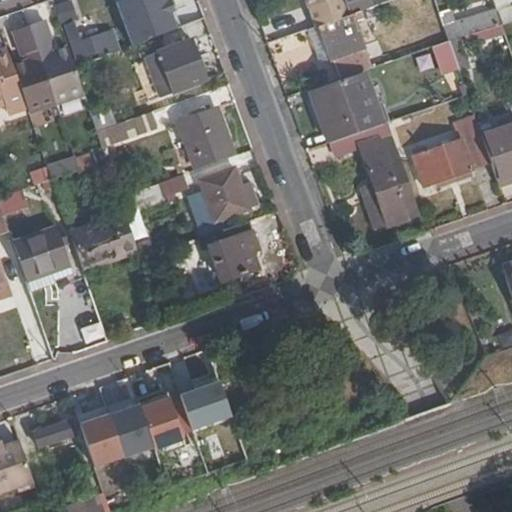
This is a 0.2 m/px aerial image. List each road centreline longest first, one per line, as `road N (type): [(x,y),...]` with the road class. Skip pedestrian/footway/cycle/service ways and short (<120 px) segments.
road 1 (residential): [(0,401),(335,286)]
road 2 (residential): [(223,0),(335,286)]
road 3 (residential): [(335,286),(511,224)]
